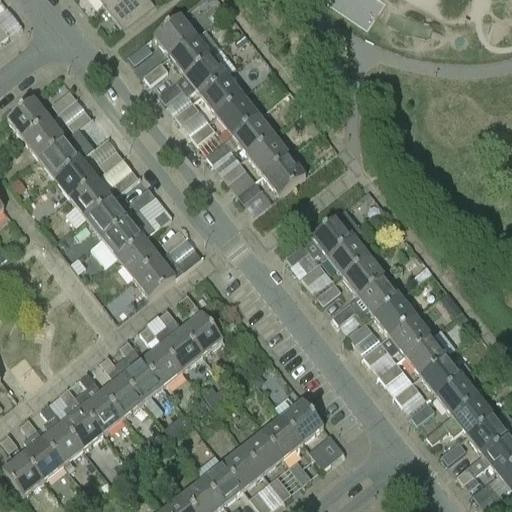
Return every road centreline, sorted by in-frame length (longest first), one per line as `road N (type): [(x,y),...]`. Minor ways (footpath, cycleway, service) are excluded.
road 1 (residential): [(400,454),(224,240)]
road 2 (residential): [(91,66),(93,86),(200,228),(224,240)]
road 3 (residential): [(224,240),(219,217),(108,75),(91,66)]
